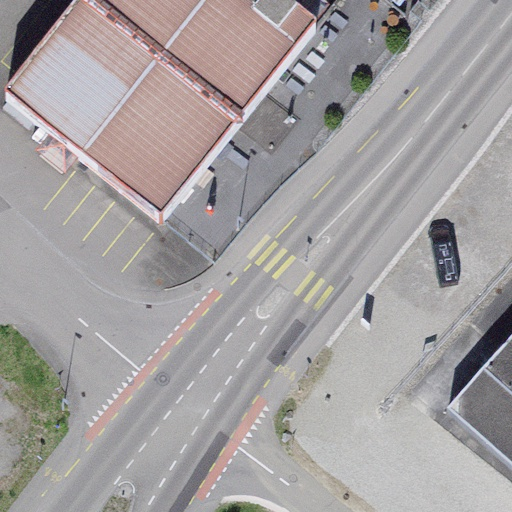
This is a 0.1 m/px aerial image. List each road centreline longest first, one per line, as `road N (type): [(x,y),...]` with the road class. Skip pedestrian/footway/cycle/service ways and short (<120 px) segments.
road 1 (primary): [(189,411),(511,8)]
road 2 (residential): [(0,237),(189,411)]
road 3 (residential): [(189,411),(307,511)]
road 4 (primary): [(111,511),(189,411)]
